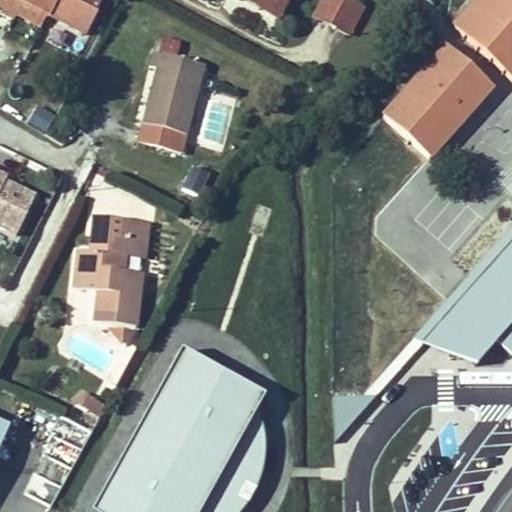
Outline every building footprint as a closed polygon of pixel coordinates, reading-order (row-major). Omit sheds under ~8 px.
[(0,0),(0,7),(41,29),(47,16),(15,0),(0,0)] [(15,0),(47,16),(54,0),(15,0)] [(102,0),(54,0),(47,16),(83,35),(102,0)] [(278,15),(249,0),(234,0),(275,20),(278,15)] [(249,0),(278,15),(285,0),(249,0)] [(363,10),(344,0),(321,0),(314,16),(334,26),(333,28),(348,36),(363,10)] [(511,0),(479,0),(453,30),(511,83),(511,0)] [(411,143),(472,73),(445,50),(386,119),(411,143)] [(203,67),(153,54),(149,68),(156,70),(142,127),(184,138),(203,67)] [(43,132),(52,114),(32,104),(23,122),(43,132)] [(375,183),(408,147),(379,122),(347,158),(375,183)] [(180,156),(184,138),(142,127),(137,146),(180,156)] [(0,225),(17,233),(37,187),(0,171),(0,225)] [(337,185),(335,219),(370,220),(372,188),(337,185)] [(331,313),(366,315),(370,220),(335,219),(331,313)] [(128,224),(94,220),(89,255),(77,253),(73,292),(96,295),(93,325),(135,330),(140,289),(121,286),(123,274),(125,259),(128,224)] [(148,226),(128,224),(125,259),(144,261),(148,226)] [(123,274),(121,286),(140,289),(141,276),(123,274)] [(511,326),(511,286),(492,308),(511,326)] [(369,392),(369,323),(331,322),(332,391),(369,392)] [(126,349),(134,334),(110,331),(126,349)] [(261,399),(180,353),(91,511),(240,511),(248,502),(239,498),(245,485),(255,490),(257,486),(261,473),(254,471),(263,452),(263,440),(244,430),(255,410),(261,399)] [(76,408),(89,414),(94,401),(82,396),(76,408)] [(370,446),(370,398),(332,396),(332,445),(370,446)] [(89,414),(99,419),(105,407),(94,401),(89,414)] [(255,410),(244,430),(263,440),(263,435),(260,422),(255,410)] [(0,450),(8,432),(0,428),(0,450)] [(415,432),(378,432),(378,472),(415,473),(415,432)] [(263,452),(254,471),(261,473),(262,465),(263,452)] [(245,485),(239,498),(248,502),(249,501),(255,490),(245,485)]
